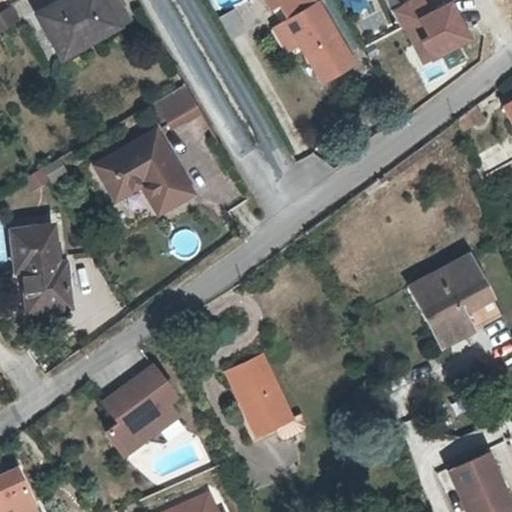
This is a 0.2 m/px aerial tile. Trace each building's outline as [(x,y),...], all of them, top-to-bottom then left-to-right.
[(119,26),(103,0),(62,0),(38,14),(60,52),(98,30),(102,36),(119,26)] [(103,0),(119,26),(130,20),(119,0),(103,0)] [(286,20),(299,42),(322,83),(353,65),(318,2),(317,3),(315,0),(282,0),(279,2),(279,3),(289,18),(286,20)] [(0,29),(25,16),(16,1),(0,10),(0,29)] [(353,13),(365,36),(388,24),(376,1),(353,13)] [(216,16),(227,40),(244,32),(233,8),(216,16)] [(286,50),(299,42),(286,20),(274,27),(286,50)] [(186,83),(151,104),(166,129),(186,117),(188,119),(202,111),(186,83)] [(511,140),(470,159),(477,176),(511,157),(511,101),(502,106),(511,126),(511,140)] [(481,117),(473,103),(452,119),(457,129),(481,117)] [(172,164),(154,132),(96,166),(115,198),(142,183),(158,212),(192,192),(174,162),(172,164)] [(54,182),(66,174),(57,159),(45,166),(54,182)] [(27,312),(70,307),(65,265),(57,265),(52,227),(9,231),(15,270),(22,270),(27,312)] [(497,316),(464,257),(407,289),(440,348),(497,316)] [(256,437),(274,428),(280,440),(285,442),(306,433),(308,427),(302,415),(292,420),(262,357),(226,374),(256,437)] [(151,439),(181,417),(172,404),(180,398),(158,367),(108,403),(123,424),(110,433),(127,456),(151,439)] [(190,430),(181,417),(151,439),(155,443),(169,446),(190,430)] [(487,452),(448,469),(467,511),(502,511),(511,508),(487,452)] [(0,469),(0,511),(30,511),(35,510),(14,463),(0,469)] [(176,511),(217,511),(211,497),(176,511)]
